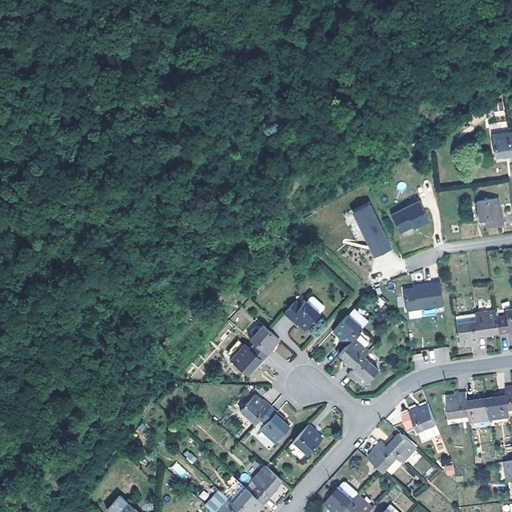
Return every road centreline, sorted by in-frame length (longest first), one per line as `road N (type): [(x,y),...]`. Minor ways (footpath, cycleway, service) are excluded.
road 1 (track): [(174,339),(198,319),(413,0)]
road 2 (track): [(0,481),(174,339)]
road 3 (residential): [(511,360),(417,378),(365,422)]
